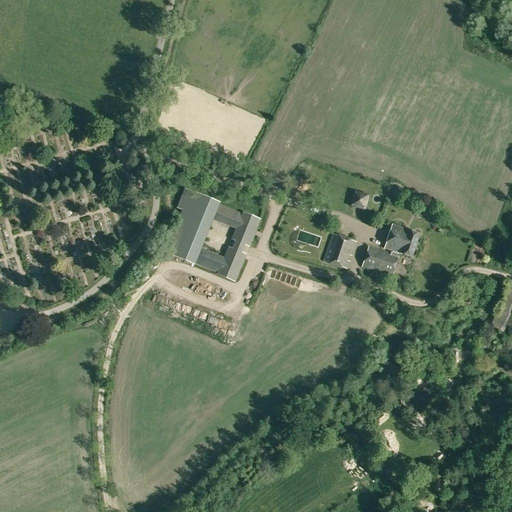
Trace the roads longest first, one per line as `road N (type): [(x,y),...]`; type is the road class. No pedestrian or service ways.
road 1 (unclassified): [(0,332),(91,293),(155,214),(142,119),(172,0)]
road 2 (track): [(511,277),(466,270),(420,304),(259,254),(278,196)]
road 3 (track): [(148,153),(354,225)]
road 4 (track): [(259,254),(244,291),(186,268),(164,272),(164,282),(182,293),(237,310)]
